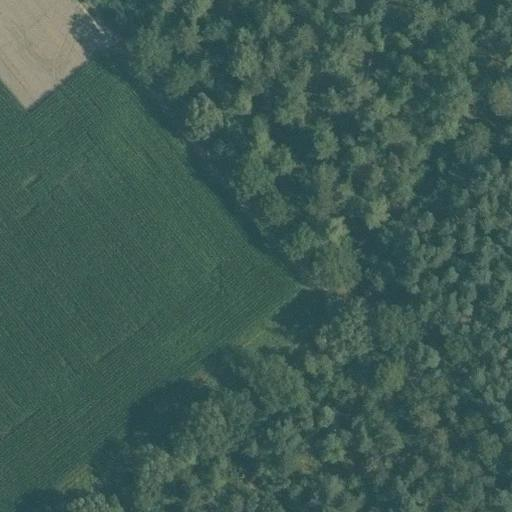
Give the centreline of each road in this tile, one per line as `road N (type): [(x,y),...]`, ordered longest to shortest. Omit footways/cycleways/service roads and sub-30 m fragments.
road 1 (track): [(511,499),(345,283)]
road 2 (track): [(345,283),(511,148)]
